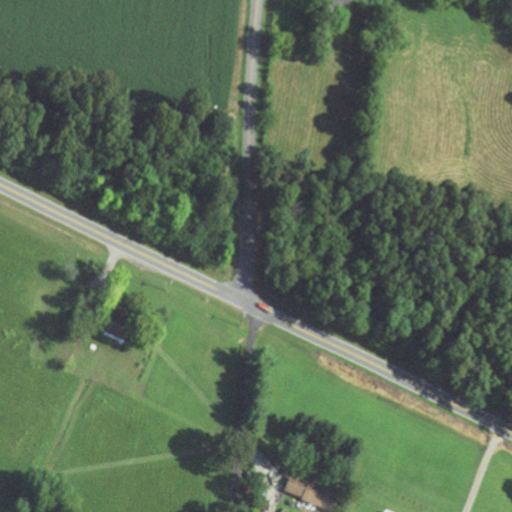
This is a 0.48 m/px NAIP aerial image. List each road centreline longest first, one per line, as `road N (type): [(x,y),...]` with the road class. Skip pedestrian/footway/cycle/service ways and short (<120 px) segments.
road 1 (primary): [(511,433),(0,185)]
road 2 (tertiary): [(241,302),(258,0)]
road 3 (residential): [(233,511),(261,312)]
